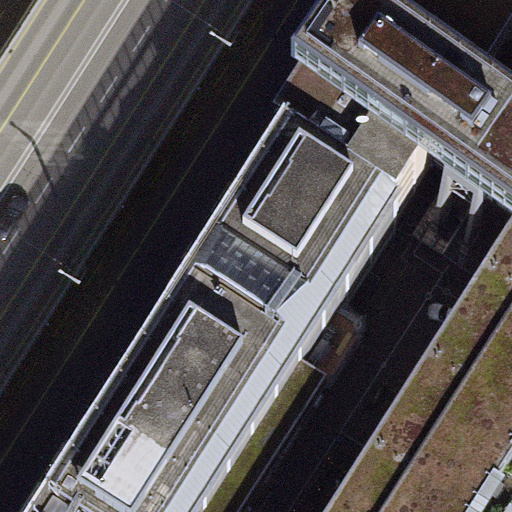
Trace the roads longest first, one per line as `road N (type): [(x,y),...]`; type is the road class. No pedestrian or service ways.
road 1 (tertiary): [(0,411),(266,0)]
road 2 (primary): [(0,287),(186,0)]
road 3 (primary): [(97,0),(0,151)]
